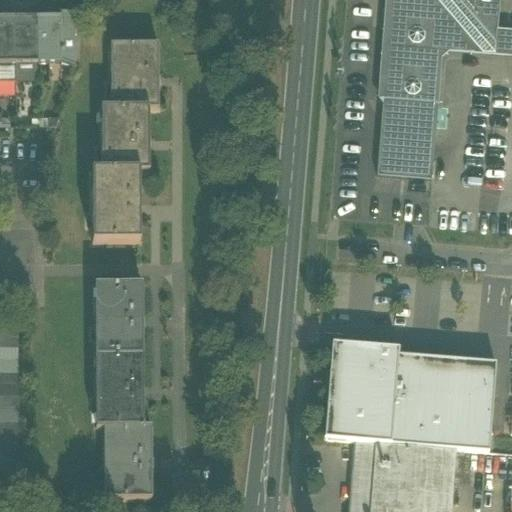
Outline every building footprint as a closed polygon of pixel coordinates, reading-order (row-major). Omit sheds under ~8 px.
[(376,179),(431,184),(441,62),(448,55),(469,57),(471,57),(496,35),(498,0),(390,0),(382,103),(376,179)] [(60,17),(60,23),(61,64),(61,66),(73,72),(77,59),(77,16),(60,17)] [(0,21),(0,64),(14,64),(13,23),(3,23),(3,21),(0,21)] [(13,21),(13,23),(14,64),(37,64),(36,23),(26,23),(26,21),(13,21)] [(36,21),(36,23),(37,64),(61,64),(60,23),(49,23),(49,21),(36,21)] [(471,57),(469,57),(511,60),(511,35),(496,35),(471,57)] [(109,49),(110,113),(148,113),(148,114),(159,113),(158,49),(109,49)] [(37,84),(37,67),(37,64),(14,64),(14,67),(14,84),(37,84)] [(0,84),(14,84),(14,67),(0,66),(0,84)] [(100,113),(101,176),(101,177),(138,177),(149,177),(148,114),(148,113),(110,113),(100,113)] [(139,248),(138,177),(101,177),(101,176),(90,176),(91,248),(139,248)] [(96,290),(97,361),(144,360),(143,289),(96,290)] [(0,327),(0,339),(17,339),(17,327),(0,327)] [(0,339),(0,351),(17,352),(17,339),(0,339)] [(496,368),(398,360),(398,356),(398,354),(331,349),(331,351),(324,444),(391,449),(488,457),(496,368)] [(0,351),(0,363),(17,364),(17,352),(0,351)] [(97,431),(106,431),(106,429),(145,429),(144,360),(97,361),(97,431)] [(0,363),(0,376),(17,376),(17,364),(0,363)] [(0,376),(0,388),(17,388),(17,376),(0,376)] [(0,388),(0,400),(18,400),(17,388),(0,388)] [(0,400),(0,412),(18,413),(18,400),(0,400)] [(0,412),(0,424),(18,425),(18,413),(0,412)] [(0,424),(0,437),(18,437),(18,425),(0,424)] [(152,429),(145,429),(106,429),(106,431),(107,503),(152,502),(152,429)] [(0,437),(0,449),(18,449),(18,437),(0,437)] [(450,511),(454,455),(355,447),(349,511),(450,511)] [(0,449),(0,461),(18,461),(18,449),(0,449)] [(0,461),(0,473),(18,474),(18,461),(0,461)] [(0,473),(0,485),(18,486),(18,474),(0,473)] [(0,485),(0,498),(18,498),(18,486),(0,485)]
